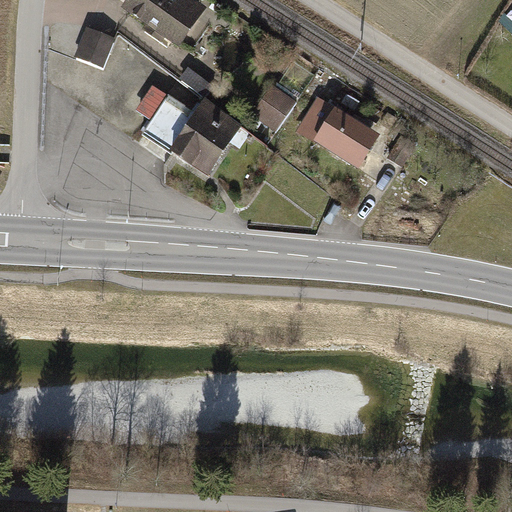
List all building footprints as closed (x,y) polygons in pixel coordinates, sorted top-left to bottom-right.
[(209,11),(192,0),(133,0),(125,13),(148,28),(145,34),(167,48),(171,43),(184,51),(209,11)] [(120,42),(89,30),(77,62),(108,74),(120,42)] [(192,73),(187,81),(211,96),(216,88),(192,73)] [(297,107),(269,89),(251,116),(280,134),(297,107)] [(242,130),(180,90),(144,145),(207,185),(242,130)] [(381,140),(319,100),(298,133),(360,173),(381,140)] [(413,154),(406,149),(395,165),(403,170),(413,154)]
